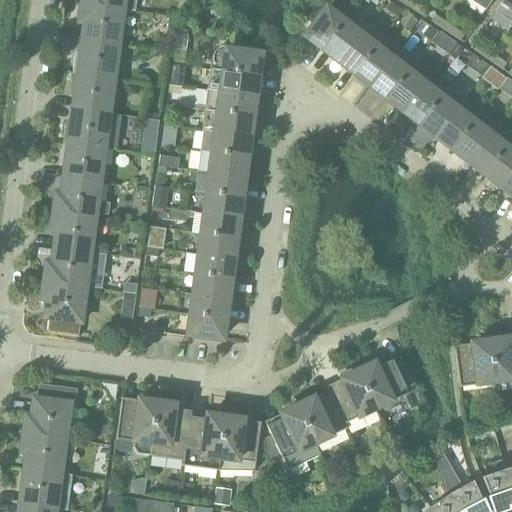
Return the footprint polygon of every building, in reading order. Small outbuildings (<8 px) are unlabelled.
[(135,0),(81,0),(81,5),(122,11),(134,12),(135,0)] [(202,0),(191,0),(190,6),(195,12),(203,9),(204,2),(202,0)] [(396,0),(397,0),(411,9),(414,3),(408,0),(396,0)] [(492,0),(468,0),(485,11),(491,1),(492,0)] [(511,0),(502,0),(499,6),(498,6),(494,12),(511,25),(511,0)] [(384,10),(397,19),(402,12),(390,2),(384,10)] [(428,12),(414,3),(411,9),(425,18),(428,12)] [(118,46),(122,11),(81,5),(78,23),(84,24),(82,41),(118,46)] [(326,10),(306,36),(310,40),(308,42),(321,51),(343,23),(342,23),(326,10)] [(321,51),(337,64),(339,62),(359,36),(366,26),(350,14),(342,23),(343,23),(321,51)] [(431,22),(445,32),(449,26),(435,17),(431,22)] [(410,19),(404,27),(409,31),(416,23),(410,19)] [(339,62),(337,64),(353,76),(375,48),(383,38),(367,25),(366,26),(359,36),(339,62)] [(463,35),(449,26),(445,32),(459,41),(463,35)] [(429,27),(422,36),(430,42),(437,33),(429,27)] [(448,39),(440,50),(447,55),(448,54),(456,44),(448,39)] [(113,80),(118,46),(82,41),(80,58),(74,57),(72,75),(113,80)] [(448,54),(447,55),(455,61),(463,49),(456,44),(448,54)] [(474,51),(488,60),(492,55),(478,45),(474,51)] [(212,57),(212,60),(212,63),(214,67),(213,72),(222,73),(257,77),(257,78),(260,62),(257,61),(258,56),(236,53),(233,49),(229,47),(225,47),(221,48),(217,50),(214,53),(212,57)] [(353,76),(369,89),(371,87),(391,61),(375,48),(353,76)] [(505,64),(492,55),(488,60),(501,70),(505,64)] [(371,87),(369,89),(386,101),(407,73),(391,61),(371,87)] [(489,68),(482,78),(488,83),(496,73),(489,68)] [(210,71),(208,91),(220,93),(252,97),(255,98),(257,78),(257,77),(222,73),(213,72),(210,71)] [(386,101),(402,114),(403,112),(423,86),(407,73),(386,101)] [(108,115),(113,80),(72,75),(69,93),(75,93),(73,110),(108,115)] [(155,86),(145,77),(137,75),(126,82),(155,86)] [(511,94),(511,83),(507,79),(499,90),(510,98),(511,94)] [(403,112),(402,114),(418,126),(440,98),(423,86),(403,112)] [(418,126),(435,139),(436,137),(456,111),(464,101),(447,89),(440,98),(418,126)] [(208,91),(205,112),(217,113),(252,118),(255,98),(252,97),(220,93),(208,91)] [(436,137),(435,139),(451,152),(451,151),(472,123),(480,114),(464,101),(456,111),(436,137)] [(165,106),(164,116),(172,117),(173,107),(165,106)] [(108,115),(73,110),(70,127),(65,126),(63,144),(104,149),(116,151),(121,116),(108,115)] [(205,112),(202,132),(247,138),(249,138),(252,118),(217,113),(205,112)] [(159,122),(160,115),(145,113),(144,120),(159,122)] [(451,151),(451,152),(467,164),(468,162),(489,136),(488,136),(495,126),(480,114),(472,123),(451,151)] [(162,132),(160,147),(174,148),(176,134),(162,132)] [(202,132),(200,152),(246,158),(247,158),(249,138),(247,138),(202,132)] [(468,162),(467,164),(483,176),(505,148),(489,136),(468,162)] [(156,144),(141,142),(140,154),(154,156),(156,144)] [(99,184),(104,149),(63,144),(60,162),(66,162),(63,179),(99,184)] [(483,176),(499,189),(501,187),(511,172),(511,153),(505,148),(483,176)] [(200,152),(197,172),(209,174),(241,178),(244,179),(247,158),(246,158),(200,152)] [(172,157),(158,155),(157,165),(170,167),(172,157)] [(511,172),(501,187),(499,189),(511,198),(511,172)] [(209,174),(206,194),(241,199),(244,179),(241,178),(209,174)] [(96,203),(99,184),(63,179),(61,196),(55,196),(53,213),(94,219),(95,215),(107,217),(109,205),(96,203)] [(206,194),(203,215),(236,219),(238,220),(241,199),(206,194)] [(153,201),(152,208),(163,209),(165,210),(166,203),(153,201)] [(56,232),(54,249),(90,253),(94,219),(53,213),(50,231),(56,232)] [(203,215),(201,235),(235,240),(236,240),(238,220),(236,219),(203,215)] [(149,228),(146,248),(158,250),(161,250),(164,230),(149,228)] [(201,235),(198,255),(230,260),(233,260),(236,240),(235,240),(201,235)] [(146,248),(145,256),(157,258),(158,250),(146,248)] [(46,265),(43,282),(85,288),(101,290),(105,256),(90,253),(54,249),(52,265),(46,265)] [(141,251),(129,250),(128,259),(140,260),(141,251)] [(198,255),(195,276),(230,280),(233,260),(230,260),(198,255)] [(195,276),(192,296),(225,300),(227,301),(230,280),(195,276)] [(47,301),(45,319),(49,319),(47,334),(78,338),(85,288),(43,282),(41,300),(47,301)] [(123,284),(122,293),(123,293),(135,295),(136,286),(123,284)] [(123,293),(118,329),(130,330),(135,295),(123,293)] [(192,296),(190,316),(224,321),(225,321),(227,301),(225,300),(192,296)] [(149,318),(150,311),(138,309),(137,317),(149,318)] [(190,316),(187,337),(219,342),(220,336),(223,337),(225,321),(224,321),(190,316)] [(511,345),(508,346),(507,340),(489,343),(494,384),(511,381),(511,345)] [(494,384),(489,343),(471,345),(472,351),(454,353),(459,388),(494,384)] [(402,361),(393,365),(407,395),(405,396),(412,410),(419,407),(416,391),(402,361)] [(393,365),(392,363),(376,371),(374,365),(357,373),(375,411),(405,396),(407,395),(393,365)] [(357,373),(341,381),(343,386),(327,393),(330,399),(331,398),(344,425),(375,411),(357,373)] [(25,417),(23,435),(64,440),(68,409),(69,409),(69,406),(73,407),(75,391),(40,387),(38,401),(34,400),(31,418),(25,417)] [(314,445),(315,445),(347,430),(344,425),(331,398),(330,399),(315,405),(313,400),(297,408),(314,445)] [(120,405),(115,440),(133,443),(132,449),(137,455),(149,457),(156,404),(139,402),(138,407),(120,405)] [(174,407),(156,404),(149,457),(183,462),(185,450),(189,420),(190,420),(191,415),(173,412),(174,407)] [(315,445),(314,445),(297,408),(280,416),(283,421),(267,428),(271,437),(279,454),(282,461),(287,472),(320,456),(315,445)] [(185,450),(183,462),(183,466),(218,471),(219,460),(225,419),(207,417),(206,423),(190,420),(189,420),(185,450)] [(225,419),(219,460),(218,471),(254,472),(255,465),(259,429),(242,427),(242,421),(225,419)] [(60,474),(64,440),(23,435),(20,453),(26,453),(24,470),(60,475),(60,474)] [(271,437),(266,439),(269,458),(279,454),(271,437)] [(431,461),(439,474),(450,467),(442,455),(431,461)] [(60,474),(60,475),(24,470),(20,505),(55,509),(55,510),(67,511),(71,476),(60,474)] [(489,477),(481,480),(494,511),(496,511),(511,506),(511,498),(504,472),(496,474),(489,477)] [(458,491),(451,495),(460,511),(485,511),(472,483),(465,487),(458,491)] [(215,489),(213,505),(229,508),(231,491),(215,489)] [(285,492),(274,498),(279,509),(291,503),(285,492)] [(460,511),(451,495),(442,500),(431,508),(433,511),(460,511)] [(108,496),(106,507),(114,508),(116,497),(108,496)] [(131,499),(129,511),(137,511),(139,500),(131,499)] [(99,511),(101,503),(92,502),(91,511),(99,511)] [(152,502),(150,511),(159,511),(160,503),(152,502)]
